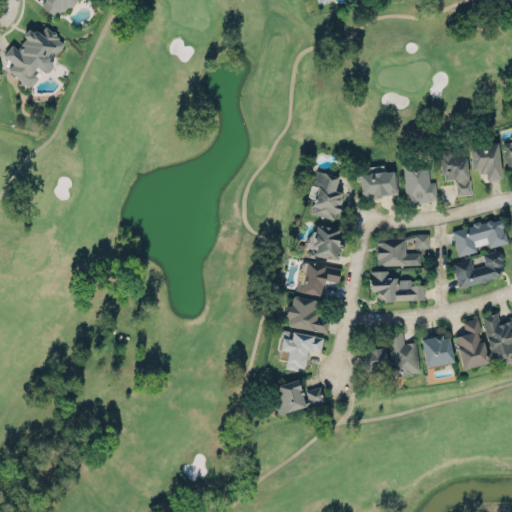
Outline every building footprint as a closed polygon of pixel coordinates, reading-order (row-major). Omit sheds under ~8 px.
[(75,0),(73,5),(69,7),(65,7),(62,13),(60,11),(54,16),(41,4),(44,1),(43,0),(75,0)] [(45,25),(51,30),(52,30),(54,31),(55,33),(55,34),(62,39),(61,42),(60,41),(46,56),(48,58),(47,61),(48,63),(43,69),(40,70),(36,67),(32,73),(36,76),(27,87),(8,70),(13,64),(3,55),(11,45),(16,50),(21,45),(20,45),(25,38),(22,36),(28,29),(32,32),(33,32),(36,31),(38,32),(39,32),(39,33),(45,25)] [(511,140),(501,143),(507,169),(511,168),(511,140)] [(469,145),(497,142),(500,179),(486,180),(485,173),(479,174),(478,170),(471,171),(469,145)] [(470,193),(469,179),(467,179),(464,147),(438,149),(440,173),(443,173),(443,180),(451,179),(452,180),(457,179),(457,180),(455,180),(456,195),(470,193)] [(436,198),(434,181),(429,181),(427,168),(412,169),(411,161),(401,163),(406,202),(416,201),(415,198),(418,198),(418,201),(430,200),(430,198),(436,198)] [(394,170),(383,171),(383,164),(368,166),(369,172),(358,174),(361,197),(397,193),(394,170)] [(315,169),(337,175),(334,190),(339,191),(340,202),(340,206),(337,212),(335,213),(334,214),(333,215),(333,219),(310,211),(312,204),(312,203),(312,200),(311,197),(306,195),(309,183),(311,184),(315,169)] [(450,229),(457,256),(476,251),(475,245),(488,242),(489,246),(506,242),(500,217),(450,229)] [(308,255),(336,259),(341,229),(313,224),(308,255)] [(376,236),(376,265),(420,264),(420,252),(404,252),(404,240),(414,240),(414,247),(428,247),(427,235),(376,236)] [(451,263),(469,257),(472,268),(485,264),(481,254),(498,249),(501,251),(504,259),(503,268),(500,274),(495,280),(485,282),(458,288),(451,263)] [(306,262),(341,268),(337,283),(325,280),(323,286),(321,286),(319,297),(294,293),(296,284),(301,285),(306,262)] [(423,299),(422,284),(411,284),(411,278),(387,279),(387,270),(369,270),(369,291),(376,291),(376,300),(423,299)] [(317,299),(290,294),(286,317),(288,317),(286,325),(326,333),(328,318),(314,316),(317,299)] [(511,325),(511,320),(498,322),(496,312),(481,315),(489,354),(497,353),(498,356),(511,353),(511,325)] [(477,317),(489,364),(462,371),(454,338),(465,335),(461,321),(477,317)] [(387,330),(393,377),(412,375),(411,372),(419,371),(414,340),(403,342),(401,328),(387,330)] [(322,336),(282,330),(279,350),(287,351),(284,367),(304,370),(307,350),(319,351),(322,336)] [(419,337),(425,366),(452,361),(447,337),(441,338),(441,334),(419,337)] [(357,372),(387,370),(384,346),(370,348),(370,345),(355,347),(357,372)] [(319,386),(302,390),(298,378),(271,385),(278,413),(323,401),(319,386)]
